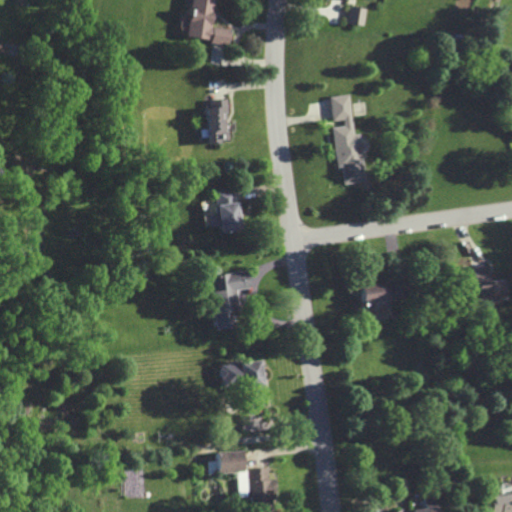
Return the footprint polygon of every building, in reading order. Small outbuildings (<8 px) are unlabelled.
[(190,0),(185,38),(228,43),(230,28),(210,26),(213,0),(190,0)] [(366,25),(367,8),(349,6),(348,23),(366,25)] [(333,127),(339,168),(343,168),(345,184),(368,181),(362,133),(356,134),(351,94),(331,96),(334,121),(345,120),(346,126),(333,127)] [(206,142),(227,142),(226,99),(205,99),(206,142)] [(217,232),(238,230),(234,188),(213,190),(217,232)] [(215,329),(238,326),(233,290),(249,288),(247,271),(198,277),(201,296),(211,295),(215,329)] [(497,280),(489,280),(489,274),(475,274),(476,297),(498,297),(497,280)] [(359,285),(362,312),(374,311),(373,302),(406,298),(404,280),(359,285)] [(264,407),(258,360),(218,364),(221,390),(244,388),(246,409),(264,407)] [(236,472),(237,497),(248,496),(249,511),(274,511),(275,511),(273,479),(267,479),(266,467),(241,468),(240,450),(214,451),(215,473),(236,472)] [(511,511),(511,493),(489,496),(490,511),(511,511)] [(393,511),(436,511),(436,498),(423,499),(424,508),(396,511),(393,511)]
